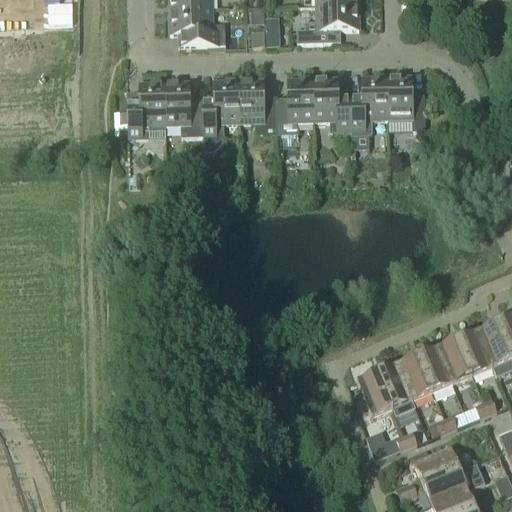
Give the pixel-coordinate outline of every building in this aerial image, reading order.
[(168,0),(169,15),(211,14),(210,0),(168,0)] [(314,0),(315,11),(357,10),(357,0),(314,0)] [(304,35),(296,35),(296,49),(333,48),(333,35),(358,35),(357,10),(315,11),(316,27),(303,28),(304,35)] [(211,14),(169,15),(170,40),(195,39),(195,52),(224,51),(224,30),(212,30),(211,14)] [(251,53),(264,53),(264,43),(264,37),(251,38),(251,53)] [(410,82),(386,83),(387,125),(408,124),(409,137),(425,136),(424,107),(411,107),(410,82)] [(362,108),(349,109),(350,138),(350,142),(368,142),(371,138),(371,125),(387,125),(386,83),(361,83),(362,108)] [(336,84),(312,85),(313,127),(328,126),(328,137),(334,137),(334,139),(350,138),(349,109),(337,109),(336,84)] [(288,110),(275,111),(276,140),(292,140),(291,127),(313,127),(312,85),(287,85),(288,110)] [(214,112),(201,113),(202,142),(202,157),(213,157),(223,147),(223,129),(239,129),(237,86),(213,87),(214,112)] [(262,86),(237,86),(239,129),(260,128),(260,140),(276,140),(275,111),(263,111),(262,86)] [(139,114),(127,115),(128,144),(149,143),(149,131),(164,131),(163,88),(139,89),(139,114)] [(188,88),(163,88),(164,131),(180,130),(180,142),(202,142),(201,113),(189,113),(188,88)] [(511,322),(496,329),(511,365),(511,322)] [(496,329),(475,337),(491,374),(495,383),(511,375),(511,367),(511,365),(496,329)] [(475,337),(456,346),(471,382),(491,374),(475,337)] [(456,346),(436,354),(452,390),(471,382),(456,346)] [(436,354),(416,362),(432,399),(452,390),(436,354)] [(416,362),(396,371),(412,407),(432,399),(416,362)] [(396,371),(376,379),(392,415),(412,407),(396,371)] [(376,379),(355,388),(371,424),(392,415),(376,379)] [(490,405),(483,408),(488,420),(496,417),(490,405)] [(483,408),(474,412),(479,424),(488,420),(483,408)] [(451,421),(443,425),(448,437),(456,434),(451,421)] [(443,425),(434,428),(440,440),(448,437),(443,425)] [(363,444),(368,457),(389,449),(384,436),(363,444)] [(411,438),(403,441),(408,453),(416,450),(411,438)] [(403,441),(395,445),(400,457),(408,453),(403,441)] [(455,454),(414,472),(418,483),(410,486),(412,490),(414,495),(422,492),(458,477),(456,472),(462,469),(463,466),(459,456),(455,454)] [(458,477),(422,492),(430,511),(467,497),(458,477)] [(412,490),(403,493),(408,505),(417,502),(414,495),(412,490)] [(403,493),(395,496),(400,509),(408,505),(403,493)] [(473,511),(467,497),(430,511),(473,511)]
